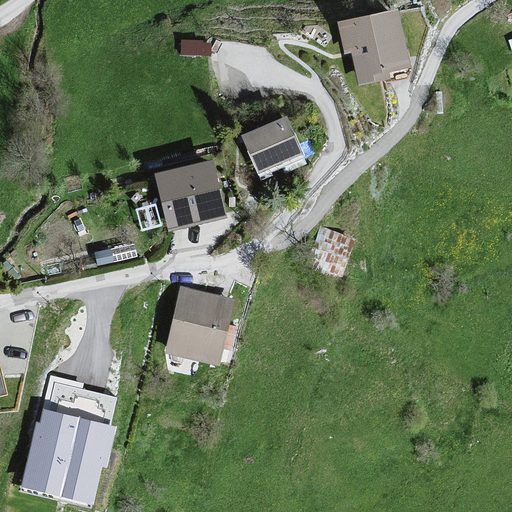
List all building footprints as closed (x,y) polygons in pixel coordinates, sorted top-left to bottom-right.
[(413,13),(349,23),(354,53),(363,52),(369,85),(423,76),(413,13)] [(302,117),(257,136),(273,171),(317,152),(302,117)] [(233,162),(171,176),(184,232),(246,217),(233,162)] [(366,241),(328,230),(316,270),(354,281),(366,241)] [(250,303),(191,290),(177,353),(236,366),(250,303)] [(1,335),(0,335),(0,400),(16,397),(1,335)] [(45,372),(24,479),(96,493),(117,386),(45,372)]
